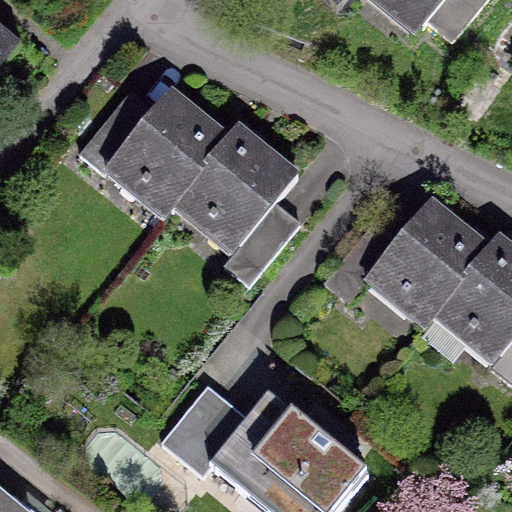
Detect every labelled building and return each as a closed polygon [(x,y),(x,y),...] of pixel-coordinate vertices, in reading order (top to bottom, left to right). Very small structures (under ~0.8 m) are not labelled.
[(211,0),(207,5),(313,45),(349,0),(211,0)] [(385,0),(424,31),(428,25),(453,45),(489,0),(385,0)] [(0,72),(19,48),(0,33),(0,72)] [(172,213),(182,202),(230,144),(171,96),(156,115),(132,95),(80,157),(105,177),(114,166),(172,213)] [(230,144),(182,202),(240,250),(224,269),(249,289),(300,227),(275,207),(298,180),(239,132),(230,144)] [(433,323),(442,312),(490,253),(431,205),(400,244),(376,224),(325,287),(350,307),(374,276),(433,323)] [(490,253),(442,312),(501,360),(491,371),(511,387),(511,251),(499,242),(490,253)] [(339,511),(368,477),(269,397),(247,423),(208,391),(162,447),(203,480),(211,470),(261,511),(339,511)] [(28,511),(14,500),(11,503),(0,494),(0,511),(28,511)]
